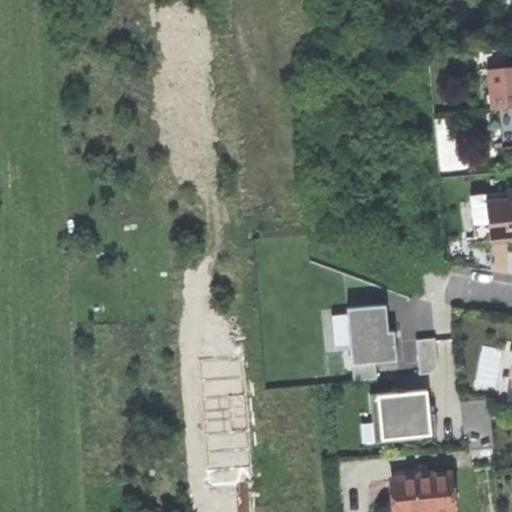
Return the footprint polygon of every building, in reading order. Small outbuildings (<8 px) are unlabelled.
[(493,108),(498,108),(508,107),(504,67),(489,68),(493,108)] [(502,147),(511,146),(511,106),(508,107),(498,108),(502,147)] [(511,238),(511,188),(506,189),(506,192),(507,201),(486,203),(489,241),(511,238)] [(485,194),(486,203),(507,201),(506,192),(485,194)] [(486,203),(485,194),(471,195),(475,242),(489,241),(486,203)] [(375,361),(396,360),(394,331),(388,331),(387,326),(386,305),(347,308),(353,380),(376,378),(375,361)] [(435,339),(416,340),(419,374),(431,373),(437,365),(435,339)] [(215,393),(217,420),(242,418),(241,406),(246,406),(245,391),(215,393)] [(427,391),(378,395),(382,439),(423,435),(431,435),(428,406),(427,391)] [(423,439),(423,435),(382,439),(378,395),(371,395),(373,423),(375,443),(423,439)] [(488,399),(460,402),(463,433),(469,433),(470,450),(492,448),(488,399)] [(434,406),(428,406),(431,435),(436,434),(434,410),(434,406)] [(239,488),(246,488),(242,418),(217,420),(222,489),(239,488)] [(362,444),(375,443),(373,423),(360,424),(362,444)] [(418,465),(419,475),(429,474),(428,464),(422,465),(418,465)] [(429,474),(419,475),(395,478),(397,511),(454,511),(451,472),(429,474)]
